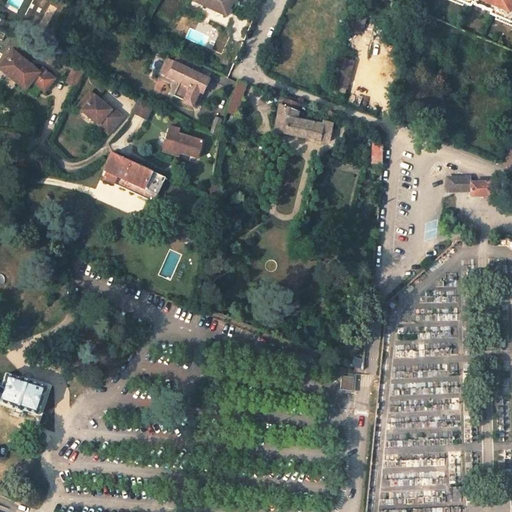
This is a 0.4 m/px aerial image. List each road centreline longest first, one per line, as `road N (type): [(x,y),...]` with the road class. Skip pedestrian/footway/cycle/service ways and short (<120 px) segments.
road 1 (unknown): [(205,336),(177,508)]
road 2 (residential): [(511,181),(396,136)]
